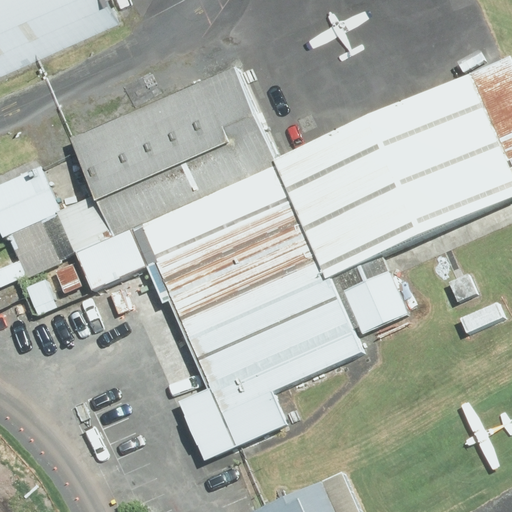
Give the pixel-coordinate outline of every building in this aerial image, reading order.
[(124,0),(0,0),(0,61),(128,7),(124,0)] [(511,62),(280,158),(325,268),(511,190),(511,62)] [(240,64),(72,133),(97,192),(111,228),(280,158),(240,64)] [(325,268),(280,158),(78,241),(95,284),(168,254),(221,382),(180,398),(201,450),(287,415),(275,386),(360,351),(325,268)] [(78,241),(111,228),(97,192),(71,203),(54,160),(0,182),(0,217),(20,265),(78,241)] [(78,259),(20,285),(36,322),(94,295),(78,259)] [(468,273),(448,283),(459,304),(479,294),(468,273)] [(409,316),(389,274),(346,294),(365,336),(409,316)] [(94,341),(80,311),(44,328),(59,358),(94,341)] [(361,511),(343,470),(266,504),(248,511),(247,511),(361,511)]
